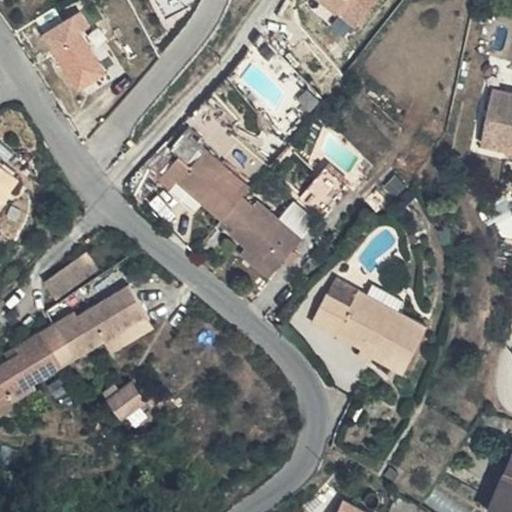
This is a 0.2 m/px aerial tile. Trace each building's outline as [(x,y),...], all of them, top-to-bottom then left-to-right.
[(347,46),(379,10),(368,0),(314,0),(306,10),(347,46)] [(48,30),(58,46),(85,30),(75,14),(48,30)] [(85,30),(58,46),(82,84),(108,68),(85,30)] [(511,107),(493,103),(485,134),(511,140),(511,107)] [(191,201),(212,220),(233,197),(240,188),(180,133),(184,128),(178,122),(157,147),(167,157),(148,179),(161,189),(183,209),(191,201)] [(0,204),(21,175),(0,160),(0,204)] [(320,167),(291,201),(316,225),(325,214),(321,209),(341,185),(320,167)] [(233,197),(212,220),(224,231),(221,234),(238,249),(265,274),(277,261),(285,251),(293,241),(251,203),(246,208),(233,197)] [(259,281),(265,274),(238,249),(232,256),(259,281)] [(285,251),(277,261),(283,266),(292,257),(285,251)] [(90,252),(49,279),(59,295),(100,267),(90,252)] [(364,299),(396,314),(402,301),(369,285),(364,299)] [(308,328),(359,353),(362,345),(374,351),(370,360),(387,368),(392,356),(406,363),(422,328),(396,314),(364,299),(355,295),(348,310),(321,297),(308,328)] [(51,351),(60,368),(95,349),(99,356),(146,332),(127,298),(72,326),(68,320),(48,330),(56,346),(51,351)] [(27,386),(60,368),(51,351),(56,346),(48,330),(8,352),(12,359),(0,364),(0,399),(4,408),(32,394),(27,386)] [(146,332),(99,356),(106,367),(151,342),(146,332)] [(362,345),(359,353),(354,361),(367,367),(370,360),(374,351),(362,345)] [(392,356),(387,368),(400,375),(406,363),(392,356)] [(111,388),(95,395),(113,429),(134,417),(123,393),(115,398),(111,388)] [(511,511),(511,454),(490,508),(499,511),(511,511)] [(474,511),(477,508),(440,485),(429,502),(445,511),(474,511)] [(420,511),(422,508),(393,492),(382,511),(420,511)]
